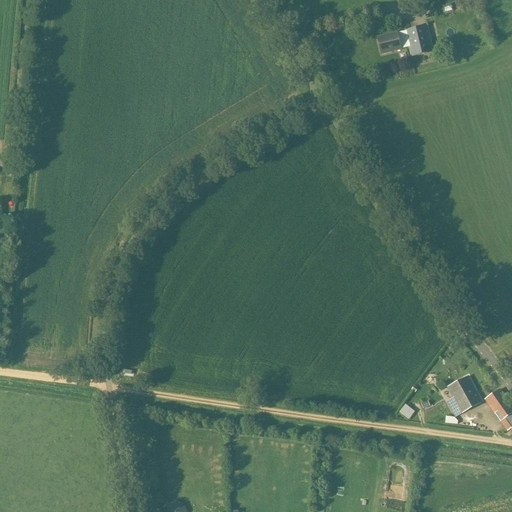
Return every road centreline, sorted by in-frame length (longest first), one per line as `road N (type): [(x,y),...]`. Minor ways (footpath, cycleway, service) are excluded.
road 1 (unclassified): [(136,511),(103,339),(127,249),(173,193),(327,99)]
road 2 (track): [(0,372),(511,443)]
road 3 (tertiary): [(511,383),(446,302),(327,99)]
